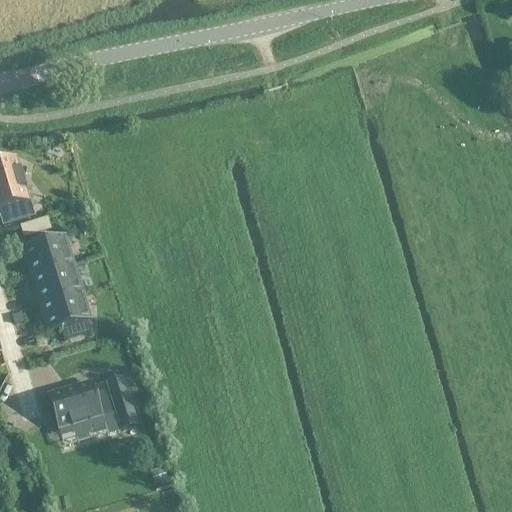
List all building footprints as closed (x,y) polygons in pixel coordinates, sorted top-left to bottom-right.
[(0,221),(2,228),(34,219),(29,203),(16,159),(0,163),(0,221)] [(49,219),(24,224),(29,245),(53,240),(49,219)] [(30,280),(74,266),(66,238),(21,252),(30,280)] [(38,308),(83,295),(74,266),(30,280),(38,308)] [(91,323),(83,295),(38,308),(47,336),(60,332),(63,343),(94,333),(91,323)] [(91,383),(46,397),(57,433),(102,420),(101,419),(115,415),(120,434),(137,429),(123,380),(93,389),(91,383)]
